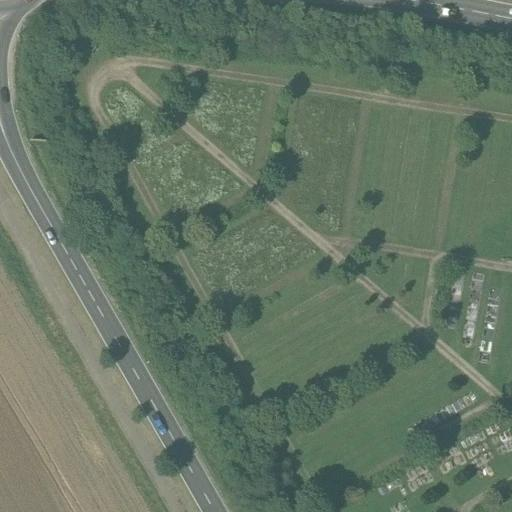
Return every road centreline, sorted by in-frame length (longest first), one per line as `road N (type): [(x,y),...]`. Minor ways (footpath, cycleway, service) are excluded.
road 1 (tertiary): [(16,167),(217,511)]
road 2 (tertiary): [(16,167),(2,60),(13,8)]
road 3 (secondary): [(386,0),(511,21)]
